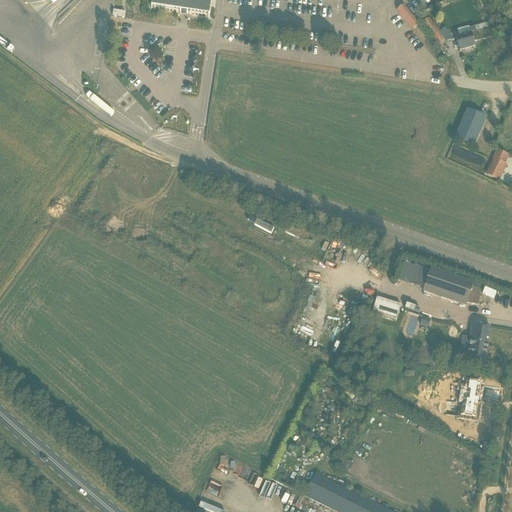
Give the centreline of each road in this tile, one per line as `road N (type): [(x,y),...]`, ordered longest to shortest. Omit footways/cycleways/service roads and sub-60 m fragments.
road 1 (unclassified): [(511,276),(197,162),(53,74)]
road 2 (track): [(0,54),(140,153),(197,162)]
road 3 (unknown): [(219,7),(385,28),(388,1)]
road 4 (primary): [(115,511),(0,415)]
road 5 (unknown): [(181,35),(146,29),(133,56),(157,91),(172,97)]
